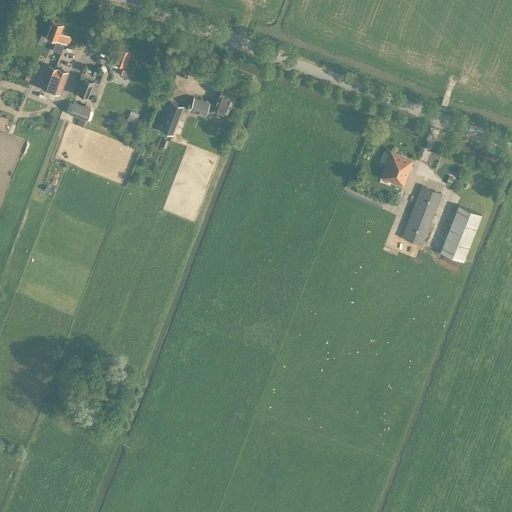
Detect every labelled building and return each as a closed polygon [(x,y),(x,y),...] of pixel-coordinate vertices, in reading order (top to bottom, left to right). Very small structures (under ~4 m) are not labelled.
[(63,25),(51,21),(45,36),(56,40),(52,50),(61,53),(65,44),(66,44),(69,37),(60,33),(63,25)] [(119,47),(113,63),(119,65),(117,72),(123,74),(122,75),(129,77),(133,67),(125,64),(130,51),(119,47)] [(58,94),(67,71),(49,65),(41,87),(58,94)] [(77,93),(89,98),(91,94),(95,96),(100,84),(95,82),(83,77),(77,93)] [(230,102),(231,102),(236,91),(222,85),(217,95),(218,95),(213,106),(208,105),(209,104),(194,98),(189,111),(204,116),(206,111),(209,113),(213,111),(213,110),(225,115),(230,102)] [(91,108),(73,101),(69,114),(79,118),(77,124),(83,127),(85,120),(86,121),(91,108)] [(160,131),(172,135),(183,107),(170,103),(160,131)] [(132,110),(129,118),(138,121),(141,113),(132,110)] [(413,160),(391,151),(381,176),(402,185),(413,160)] [(442,193),(422,186),(402,237),(422,244),(442,193)] [(463,261),(482,214),(458,205),(440,251),(463,261)] [(103,390),(99,402),(106,404),(110,393),(103,390)]
